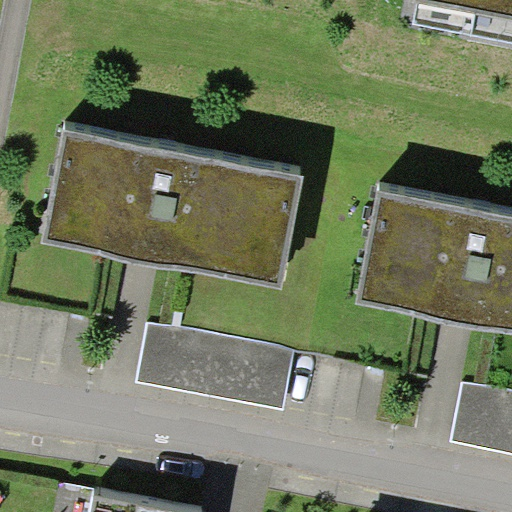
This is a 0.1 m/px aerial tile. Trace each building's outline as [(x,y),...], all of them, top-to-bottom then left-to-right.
[(478,0),(418,0),(414,23),(472,36),(478,0)] [(511,0),(478,0),(472,36),(511,43),(511,0)] [(302,176),(64,131),(44,240),(281,287),(302,176)] [(511,216),(380,190),(358,301),(511,331),(511,216)] [(283,408),(294,350),(148,322),(137,380),(283,408)] [(511,391),(463,382),(452,440),(511,452),(511,391)] [(178,511),(92,496),(89,511),(178,511)]
